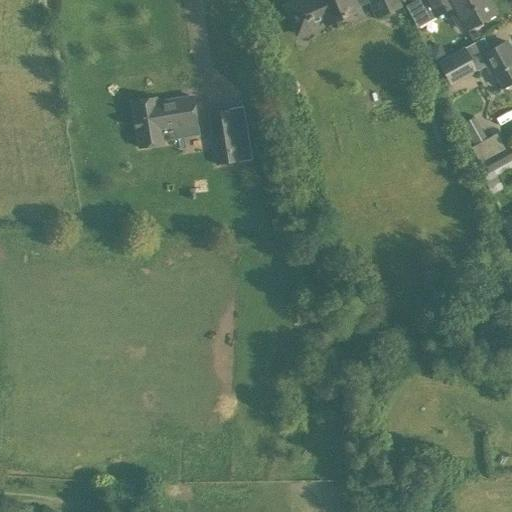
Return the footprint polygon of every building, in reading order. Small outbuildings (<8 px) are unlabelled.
[(370,1),(376,16),(398,6),(395,0),(298,0),(284,6),(297,34),(324,22),(325,24),(357,10),(356,8),(370,1)] [(455,25),(460,27),(462,25),(464,29),(494,14),(486,0),(424,0),(433,17),(452,7),(453,9),(451,11),(450,15),(455,25)] [(494,76),(500,88),(511,82),(511,51),(506,41),(472,59),(467,50),(439,65),(452,90),(479,76),(477,71),(485,66),(491,78),(494,76)] [(427,50),(433,61),(444,55),(440,47),(434,46),(427,50)] [(174,129),(196,125),(191,96),(178,99),(178,100),(170,101),(170,100),(155,102),(155,98),(131,102),(134,121),(133,122),(134,129),(135,128),(138,148),(162,144),(162,140),(175,138),(174,129)] [(238,161),(230,109),(208,113),(216,164),(238,161)] [(458,128),(475,162),(492,152),(474,119),(458,128)] [(511,143),(493,154),(492,152),(475,162),(491,190),(503,184),(498,176),(511,168),(511,143)] [(511,215),(503,221),(511,237),(511,215)] [(346,260),(341,244),(321,249),(325,265),(346,260)] [(340,356),(332,323),(307,329),(315,362),(340,356)]
